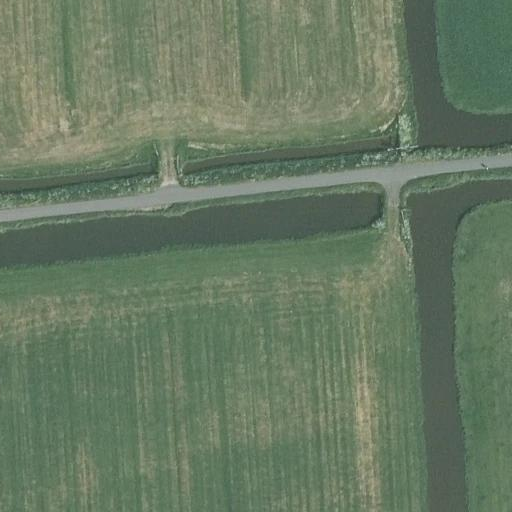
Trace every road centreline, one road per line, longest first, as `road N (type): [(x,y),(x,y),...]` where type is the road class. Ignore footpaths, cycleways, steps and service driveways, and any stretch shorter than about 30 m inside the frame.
road 1 (unclassified): [(0,215),(511,160)]
road 2 (track): [(410,511),(393,173)]
road 3 (track): [(170,197),(159,0)]
